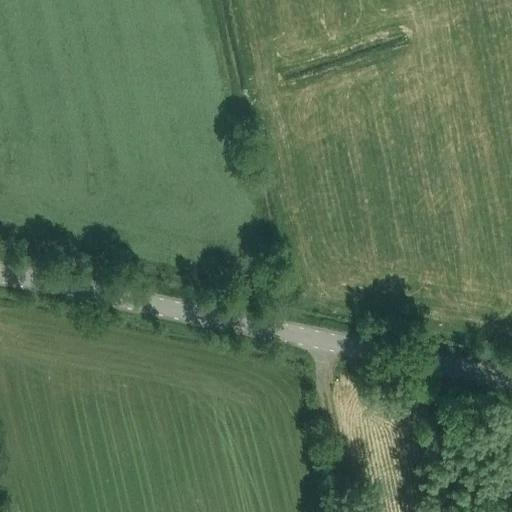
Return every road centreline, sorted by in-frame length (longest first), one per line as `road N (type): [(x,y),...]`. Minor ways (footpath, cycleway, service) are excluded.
road 1 (tertiary): [(511,384),(0,275)]
road 2 (track): [(313,341),(347,511)]
